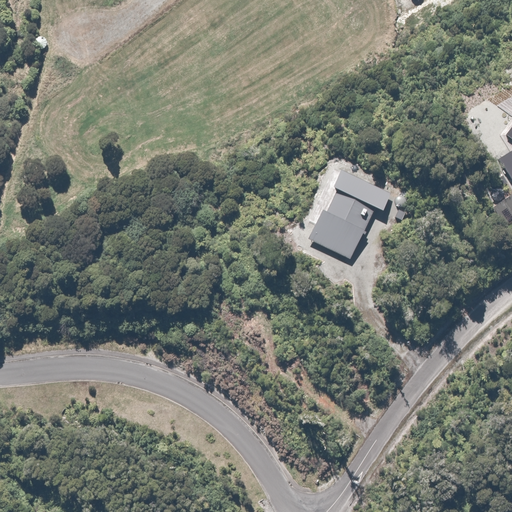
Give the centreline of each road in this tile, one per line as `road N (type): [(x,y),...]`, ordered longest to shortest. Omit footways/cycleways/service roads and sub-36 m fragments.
road 1 (residential): [(303,511),(224,418),(161,383),(104,369),(0,374)]
road 2 (residential): [(327,511),(463,336),(511,295)]
